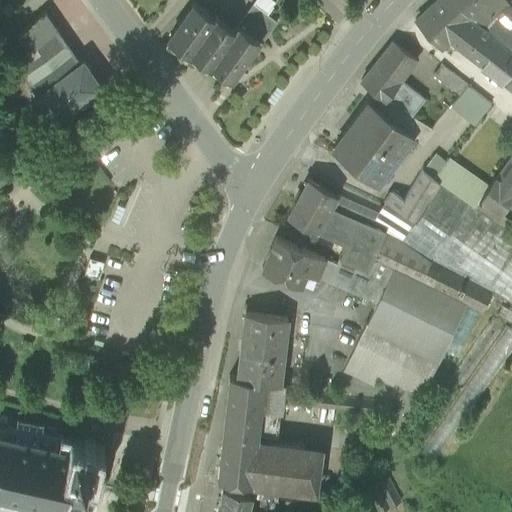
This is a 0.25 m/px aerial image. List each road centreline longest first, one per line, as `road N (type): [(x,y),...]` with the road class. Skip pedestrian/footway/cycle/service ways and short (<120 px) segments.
road 1 (secondary): [(252,194),(209,300),(163,511)]
road 2 (residential): [(252,194),(104,0)]
road 3 (secondary): [(393,0),(292,127),(252,194)]
